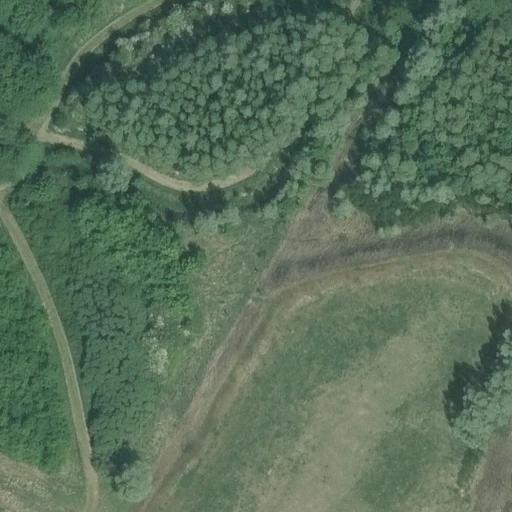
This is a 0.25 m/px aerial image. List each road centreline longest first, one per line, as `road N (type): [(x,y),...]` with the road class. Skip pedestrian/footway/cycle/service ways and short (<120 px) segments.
road 1 (track): [(30,143),(106,155),(184,191),(245,180),(317,83),(353,0)]
road 2 (track): [(1,194),(44,278),(74,363),(90,451),(89,511)]
road 3 (track): [(195,0),(104,50),(30,143)]
